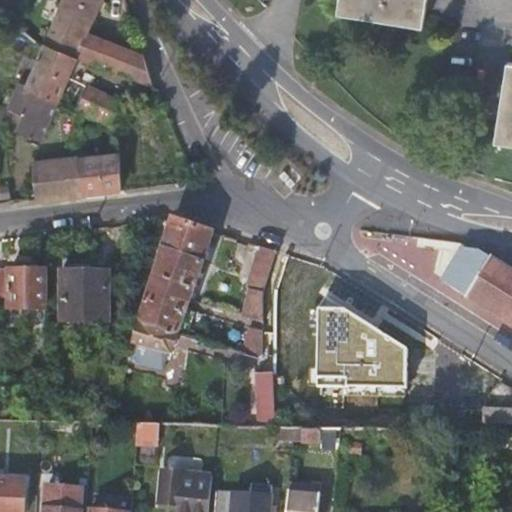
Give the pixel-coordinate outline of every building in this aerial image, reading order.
[(64,0),(45,44),(80,60),(153,85),(144,54),(90,37),(105,0),(64,0)] [(352,0),(424,14),(427,0),(352,0)] [(44,46),(28,84),(26,88),(59,103),(80,60),(45,44),(44,46)] [(511,140),(511,54),(511,55),(496,137),(511,140)] [(42,141),(59,103),(26,88),(28,84),(21,82),(9,109),(24,115),(18,130),(42,141)] [(89,82),(78,110),(113,123),(123,95),(89,82)] [(108,192),(122,190),(119,153),(78,158),(83,195),(108,192)] [(35,162),(37,201),(54,199),(83,195),(78,158),(35,162)] [(168,250),(141,322),(179,335),(201,341),(204,333),(194,330),(199,313),(187,310),(190,302),(212,232),(173,219),(172,227),(165,225),(160,238),(169,241),(166,249),(168,250)] [(263,293),(276,251),(258,246),(246,289),(250,291),(243,317),(264,324),(263,293)] [(511,270),(483,252),(465,249),(444,283),(511,326),(511,270)] [(337,288),(343,279),(324,267),(319,277),(337,288)] [(0,308),(11,309),(46,310),(47,272),(11,273),(0,273),(0,308)] [(107,323),(107,273),(62,273),(62,322),(107,323)] [(299,274),(279,305),(308,324),(297,341),(321,357),(314,369),(308,365),(304,372),(290,363),(280,380),(294,388),(292,390),(344,423),(360,398),(353,394),(367,372),(374,376),(379,369),(381,370),(400,339),(299,274)] [(174,354),(179,335),(141,322),(140,321),(135,344),(130,361),(165,370),(170,353),(174,354)] [(252,328),(245,354),(261,359),(265,358),(264,331),(252,328)] [(470,417),(472,361),(408,360),(406,414),(470,417)] [(264,368),(263,427),(275,427),(278,427),(277,382),(275,381),(275,366),(264,368)] [(316,421),(321,413),(306,403),(300,411),(316,421)] [(511,426),(511,410),(487,409),(485,425),(511,426)] [(123,436),(123,422),(116,422),(98,421),(98,435),(123,436)] [(160,448),(161,424),(140,422),(138,447),(160,448)] [(275,440),(295,440),(297,427),(278,427),(275,427),(275,440)] [(321,443),(323,428),(303,428),(303,443),(321,443)] [(2,479),(3,470),(0,470),(0,511),(25,511),(27,480),(2,479)] [(182,497),(182,505),(180,511),(210,511),(214,476),(166,471),(163,495),(182,497)] [(320,511),(322,497),(323,488),(290,485),(289,493),(287,511),(320,511)] [(80,511),(83,489),(49,486),(46,511),(80,511)] [(252,486),(252,496),(217,494),(216,511),(269,511),(271,488),(252,486)] [(162,504),(182,505),(182,497),(163,495),(162,504)]
